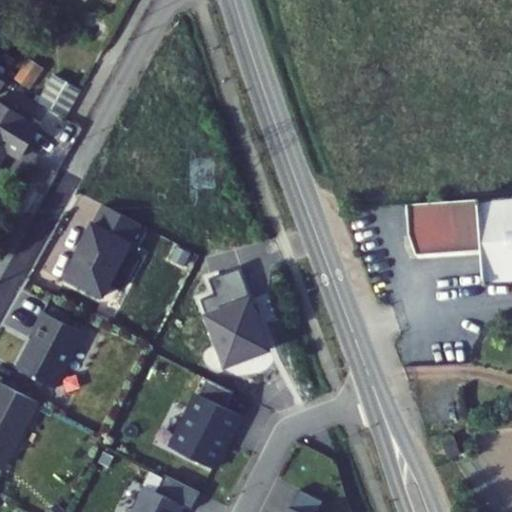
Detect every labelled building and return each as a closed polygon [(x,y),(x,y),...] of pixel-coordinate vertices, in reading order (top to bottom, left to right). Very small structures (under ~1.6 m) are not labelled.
[(83,89),(55,74),(40,101),(67,117),(83,89)] [(40,125),(0,100),(0,161),(8,148),(20,156),(40,125)] [(511,195),(408,203),(411,234),(418,252),(482,247),(485,281),(511,279),(511,195)] [(69,276),(106,296),(144,224),(106,204),(87,242),(84,241),(77,255),(79,256),(69,276)] [(260,314),(261,313),(244,266),(212,277),(218,293),(204,298),(229,365),(273,349),(260,314)] [(35,337),(19,369),(57,389),(86,333),(45,312),(33,336),(35,337)] [(207,379),(173,449),(214,469),(226,446),(223,445),(228,434),(231,435),(241,415),(228,409),(235,393),(207,379)] [(0,463),(7,467),(40,403),(0,382),(0,463)] [(459,448),(453,435),(442,439),(448,453),(459,448)] [(158,493),(147,488),(135,511),(182,511),(185,507),(193,511),(202,494),(167,476),(158,493)]
